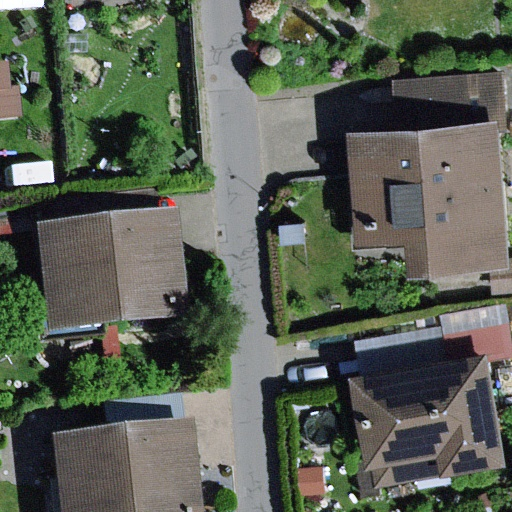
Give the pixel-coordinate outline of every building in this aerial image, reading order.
[(36,0),(0,0),(0,8),(37,6),(36,0)] [(409,76),(412,119),(493,112),(506,111),(502,68),(409,76)] [(14,87),(0,88),(0,119),(17,118),(14,87)] [(412,119),(343,124),(351,236),(400,232),(403,263),(504,255),(493,112),(412,119)] [(162,210),(23,225),(34,337),(174,322),(162,210)] [(511,257),(488,259),(490,291),(511,289),(511,257)] [(442,323),(448,351),(483,344),(510,340),(503,302),(441,313),(442,323)] [(353,339),(358,368),(448,351),(442,323),(353,339)] [(358,368),(345,371),(363,461),(368,460),(373,484),(505,459),(483,344),(448,351),(358,368)] [(98,404),(101,432),(175,423),(172,395),(98,404)] [(101,432),(39,439),(47,511),(185,511),(175,423),(101,432)]
